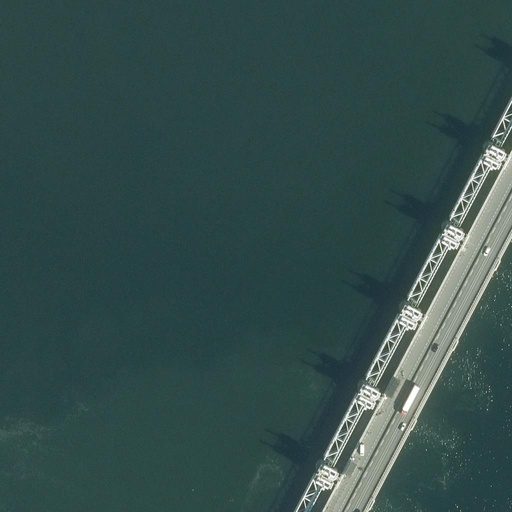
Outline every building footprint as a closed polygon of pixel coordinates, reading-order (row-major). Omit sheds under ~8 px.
[(495,164),(497,166),(505,150),(503,149),(503,148),(491,142),(490,142),(488,141),(480,156),(482,158),(494,165),(495,164)] [(453,244),(455,245),(463,230),(461,228),(461,227),(449,221),(448,222),(446,221),(438,236),(440,237),(440,238),(452,244),(453,244)] [(411,324),(413,325),(421,310),(419,308),(407,301),(406,302),(404,301),(396,316),(398,317),(398,318),(410,324),(411,324)] [(369,403),(372,404),(380,389),(377,388),(378,387),(365,380),(365,381),(362,380),(354,395),(357,396),(356,397),(369,404),(369,403)] [(327,483),(330,484),(338,469),(335,468),(336,467),(323,460),(323,461),(320,460),(313,475),(315,476),(314,477),(327,484),(327,483)]
